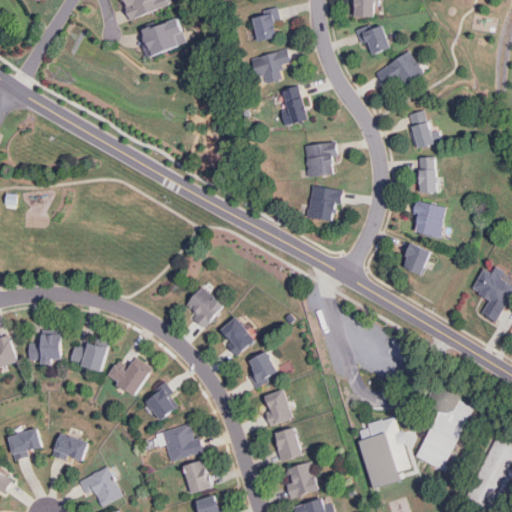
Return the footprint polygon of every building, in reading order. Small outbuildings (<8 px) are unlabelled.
[(125,0),(132,16),(173,1),(172,0),(125,0)] [(353,0),(353,12),(377,13),(377,0),(353,0)] [(253,11),(260,41),(283,36),(277,6),(253,11)] [(137,27),(148,57),(189,41),(178,12),(137,27)] [(361,27),(373,56),(395,47),(384,18),(361,27)] [(256,54),(266,83),(289,76),(279,47),(256,54)] [(410,49),(385,67),(399,86),(424,68),(410,49)] [(282,92),(292,121),(315,113),(305,84),(282,92)] [(407,117),(416,147),(439,140),(430,110),(407,117)] [(306,143),(310,173),(334,170),(330,140),(306,143)] [(419,157),(420,188),(444,187),(443,156),(419,157)] [(316,182),(311,213),(334,217),(339,186),(316,182)] [(8,190),(7,201),(17,203),(19,191),(8,190)] [(424,198),(418,228),(441,233),(448,203),(424,198)] [(414,238),(402,266),(424,275),(437,247),(414,238)] [(477,286),(503,303),(511,288),(511,279),(490,266),(477,286)] [(203,286),(223,303),(210,318),(190,301),(203,286)] [(238,315),(256,335),(241,348),(223,329),(238,315)] [(37,337),(63,335),(64,356),(38,357),(37,337)] [(17,358),(0,363),(0,342),(11,339),(17,358)] [(85,341),(110,349),(104,368),(79,360),(85,341)] [(268,347),(280,370),(263,379),(251,356),(268,347)] [(132,356),(152,372),(140,388),(119,372),(132,356)] [(420,452),(442,409),(436,406),(431,395),(436,382),(445,377),(456,381),(461,389),(457,397),(474,406),(445,465),(420,452)] [(166,384),(181,405),(165,417),(149,396),(166,384)] [(287,387),(296,411),(277,418),(268,393),(287,387)] [(362,427),(365,437),(361,438),(377,484),(403,475),(400,468),(412,463),(405,441),(409,440),(405,428),(402,429),(397,413),(385,417),(385,415),(370,420),(371,424),(362,427)] [(193,421),(201,446),(182,452),(174,428),(193,421)] [(295,424),(303,449),(284,455),(276,431),(295,424)] [(12,434),(36,426),(43,445),(18,453),(12,434)] [(64,430),(88,439),(81,458),(57,449),(64,430)] [(470,493),(501,431),(511,436),(511,477),(497,507),(470,493)] [(206,458),(214,482),(195,489),(187,464),(206,458)] [(310,460),(318,485),(299,491),(291,466),(310,460)] [(111,464),(123,487),(105,497),(93,474),(111,464)] [(0,469),(9,476),(0,489),(0,469)] [(218,493),(224,511),(203,511),(199,499),(218,493)] [(324,495),(329,511),(308,511),(305,502),(324,495)]
